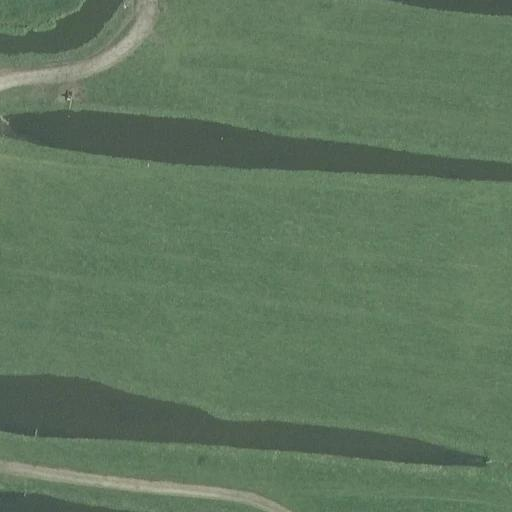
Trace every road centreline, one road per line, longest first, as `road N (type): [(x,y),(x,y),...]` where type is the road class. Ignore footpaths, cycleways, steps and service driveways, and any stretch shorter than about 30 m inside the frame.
road 1 (track): [(0,466),(265,503),(277,511)]
road 2 (track): [(149,0),(146,21),(120,63),(58,79),(0,81)]
